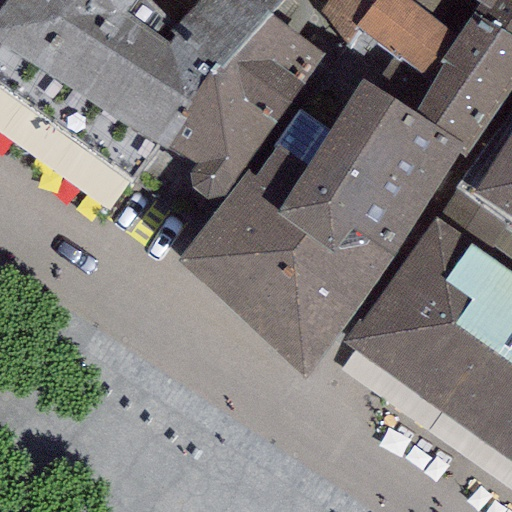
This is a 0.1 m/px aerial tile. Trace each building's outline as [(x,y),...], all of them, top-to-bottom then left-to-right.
[(159,138),(166,141),(188,106),(188,93),(211,61),(162,33),(175,20),(154,0),(0,0),(0,85),(133,175),(159,138)] [(194,0),(175,20),(162,33),(211,61),(222,60),(269,9),(276,0),(194,0)] [(371,0),(323,0),(319,7),(347,38),(357,26),(354,23),(371,0)] [(371,0),(354,23),(357,26),(424,75),(440,53),(476,0),(371,0)] [(487,0),(476,0),(440,53),(501,95),(511,77),(511,25),(484,7),(489,1),(487,0)] [(511,0),(489,0),(489,1),(484,7),(511,25),(511,0)] [(322,48),(269,9),(222,60),(211,61),(188,93),(188,106),(166,141),(193,157),(190,164),(192,180),(207,192),(224,186),(322,48)] [(424,75),(409,98),(470,140),(501,95),(440,53),(424,75)] [(409,98),(360,69),(305,157),(278,135),(254,167),(247,162),(176,251),(303,371),(397,244),(394,242),(457,145),(464,149),(470,140),(409,98)] [(511,121),(472,180),(511,207),(511,121)] [(511,266),(433,210),(344,334),(511,453),(511,266)]
